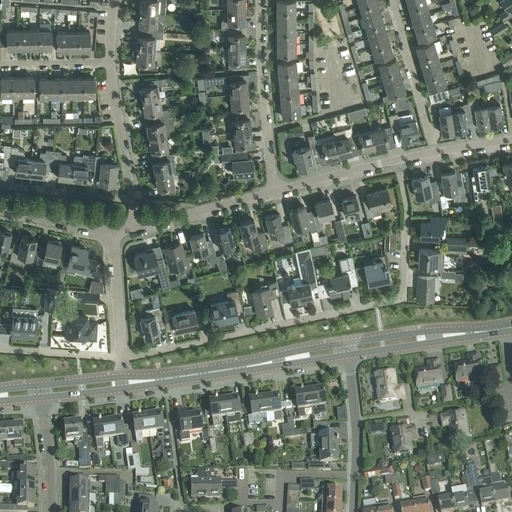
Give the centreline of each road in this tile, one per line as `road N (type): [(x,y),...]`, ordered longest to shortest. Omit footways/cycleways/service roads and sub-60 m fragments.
road 1 (residential): [(122,358),(405,295),(406,158)]
road 2 (residential): [(277,189),(266,0)]
road 3 (residential): [(395,0),(435,151)]
road 4 (residential): [(140,226),(277,189)]
road 5 (residential): [(133,193),(0,179)]
road 6 (residential): [(277,189),(406,158)]
road 7 (residential): [(133,193),(115,65)]
road 8 (secondary): [(154,380),(280,360)]
road 9 (residential): [(122,358),(112,235)]
road 10 (residential): [(0,350),(122,358)]
